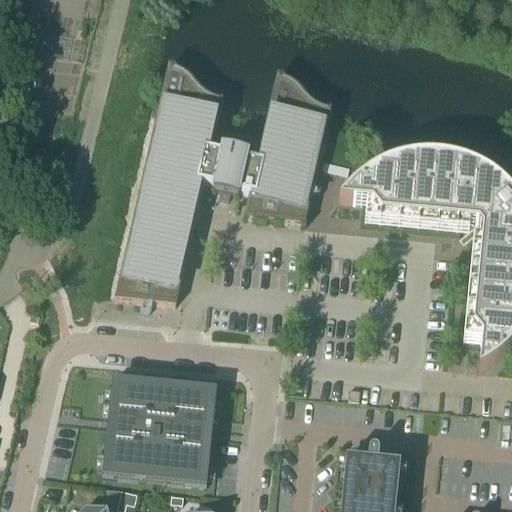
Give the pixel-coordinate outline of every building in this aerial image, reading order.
[(310,202),(312,193),(329,115),(325,114),(319,112),(314,109),(310,106),(306,102),(301,96),(297,92),(293,88),(288,85),(282,82),(277,81),(277,79),(275,79),(255,166),(245,163),(246,158),(221,152),(220,157),(209,155),(221,103),(219,103),(219,104),(216,104),(211,102),(206,99),(201,96),(197,92),(193,86),(189,82),(184,78),(179,75),(174,72),(168,70),(169,69),(167,69),(113,304),(174,311),(202,188),(212,190),(211,195),(219,197),(218,203),(228,205),(229,199),(236,201),(238,196),(248,198),(242,223),(303,229),(310,202)] [(341,203),(338,206),(370,210),(380,221),(472,230),(472,231),(479,239),(480,239),(471,332),(480,343),(477,376),(478,376),(487,371),(495,365),(503,359),(510,351),(511,348),(511,202),(507,197),(500,190),(495,186),(490,182),(482,177),(473,173),(464,169),(458,167),(448,165),(438,163),(427,162),(423,162),(413,163),(403,165),(393,167),(382,172),(377,175),(370,178),(362,184),(353,190),(350,194),(347,197),(342,201),(341,203)] [(101,480),(204,491),(209,442),(205,441),(205,435),(210,435),(214,395),(168,390),(168,393),(156,392),(156,389),(111,384),(107,424),(111,425),(110,432),(106,431),(101,480)] [(348,395),(347,403),(346,406),(357,407),(359,396),(348,395)] [(366,466),(345,464),(339,511),(393,511),(398,470),(376,467),(377,458),(377,456),(377,455),(375,454),(374,453),(372,453),(371,453),(370,453),(369,454),(368,455),(367,457),(366,466)] [(128,497),(120,496),(116,511),(125,511),(126,509),(128,497)] [(136,499),(128,497),(126,509),(133,511),(136,499)] [(182,502),(170,501),(169,509),(181,510),(182,502)]
